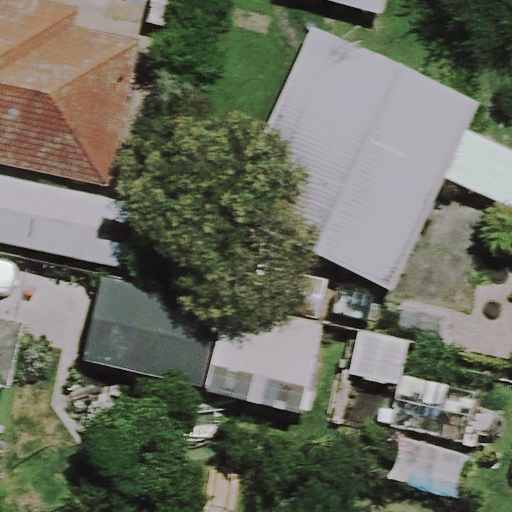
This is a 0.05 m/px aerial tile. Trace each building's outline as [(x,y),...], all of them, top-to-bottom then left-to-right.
[(277,0),(276,4),(377,25),(381,0),(277,0)] [(144,43),(0,5),(0,250),(114,281),(131,217),(100,209),(144,43)] [(465,111),(307,41),(222,230),(384,303),(436,188),(511,222),(511,161),(454,135),(465,111)] [(185,295),(98,279),(81,376),(168,392),(185,295)] [(0,356),(9,318),(0,316),(0,356)] [(256,511),(264,470),(166,452),(154,511),(256,511)]
